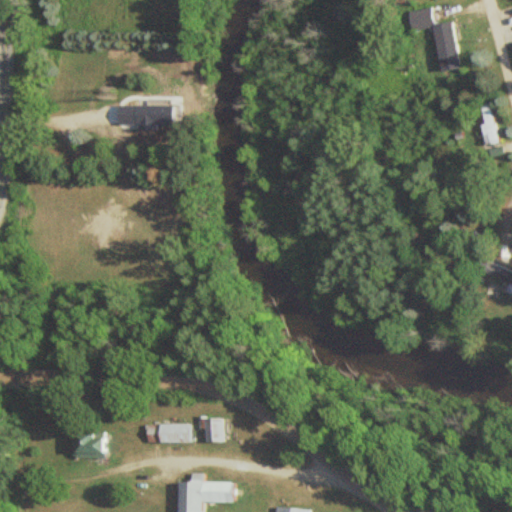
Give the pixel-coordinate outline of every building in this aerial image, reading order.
[(436,72),(458,69),(451,22),(434,24),(431,8),(405,12),(408,31),(430,28),(436,72)] [(480,144),(492,144),(492,104),(480,104),(480,144)] [(151,125),(151,133),(168,133),(168,105),(113,105),(113,125),(151,125)] [(511,271),(481,260),(477,271),(511,284),(511,271)] [(219,442),(219,418),(201,418),(201,442),(219,442)] [(143,424),(143,443),(187,443),(187,424),(143,424)] [(116,456),(116,432),(87,432),(87,456),(116,456)] [(175,481),(174,511),(198,511),(198,481),(175,481)]
